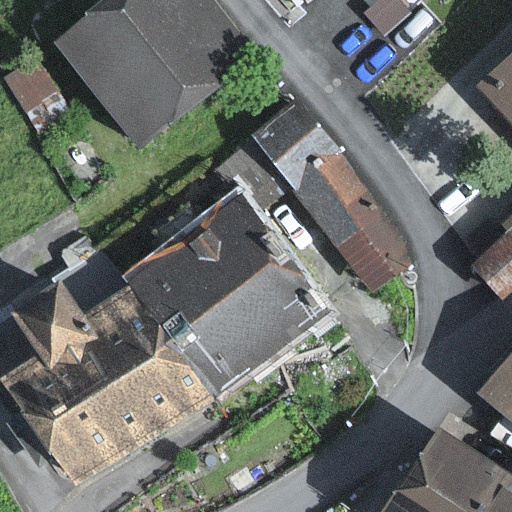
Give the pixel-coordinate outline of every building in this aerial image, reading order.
[(260,63),(209,0),(116,0),(63,43),(150,151),(260,63)] [(511,287),(511,59),(477,91),(511,129),(511,232),(473,268),(500,298),(511,287)] [(303,103),(262,133),(298,181),(339,151),(303,103)] [(401,263),(404,237),(339,151),(298,181),(374,283),(401,263)] [(247,201),(131,284),(212,395),(318,318),(297,289),(306,283),(247,201)] [(4,383),(82,489),(212,395),(131,284),(90,314),(69,285),(24,318),(48,351),(4,383)] [(511,361),(487,391),(511,412),(511,361)] [(511,511),(511,473),(442,429),(389,511),(511,511)]
